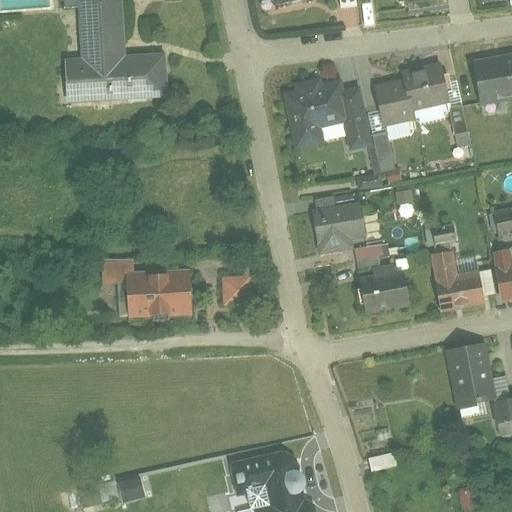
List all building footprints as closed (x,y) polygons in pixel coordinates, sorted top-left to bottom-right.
[(35,8),(34,0),(0,0),(1,10),(35,8)] [(121,0),(65,0),(65,3),(79,2),(83,56),(66,57),(68,100),(169,94),(167,51),(124,54),(121,0)] [(511,50),(467,59),(476,105),(511,97),(511,50)] [(372,90),(381,125),(411,118),(410,110),(445,101),(435,63),(398,72),(401,83),(372,90)] [(296,93),(285,95),(296,149),(323,143),(320,128),(342,124),(348,153),(368,149),(374,148),(372,138),(362,86),(344,90),(342,81),(320,85),(319,81),(294,86),(296,93)] [(458,103),(445,106),(454,147),(467,144),(458,103)] [(386,135),(372,138),(374,148),(368,149),(371,162),(391,158),(386,135)] [(362,204),(311,213),(319,254),(354,248),(353,240),(368,237),(362,204)] [(511,207),(490,211),(495,235),(511,231),(511,207)] [(428,227),(431,244),(452,240),(449,223),(428,227)] [(377,245),(356,249),(358,259),(379,255),(377,245)] [(491,250),(499,299),(511,297),(511,260),(510,261),(508,247),(491,250)] [(450,249),(427,253),(437,309),(481,301),(475,268),(454,271),(450,249)] [(128,270),(134,270),(134,255),(99,256),(100,280),(128,280),(128,270)] [(379,255),(358,259),(359,269),(381,265),(379,255)] [(372,276),(357,279),(363,311),(407,302),(400,270),(395,271),(394,265),(371,270),(372,276)] [(129,316),(193,314),(192,268),(134,270),(128,270),(128,280),(129,316)] [(222,276),(223,305),(252,304),(251,274),(222,276)] [(441,348),(453,404),(490,396),(479,340),(441,348)] [(247,373),(182,387),(191,429),(256,415),(247,373)] [(151,377),(155,396),(171,393),(167,374),(151,377)] [(511,419),(511,395),(488,400),(492,423),(511,419)] [(285,448),(230,459),(238,494),(248,492),(251,507),(255,506),(256,511),(318,511),(316,499),(307,493),(305,487),(307,483),(307,478),(305,473),(302,470),(299,455),(285,448)] [(97,507),(140,496),(134,475),(92,486),(97,507)]
